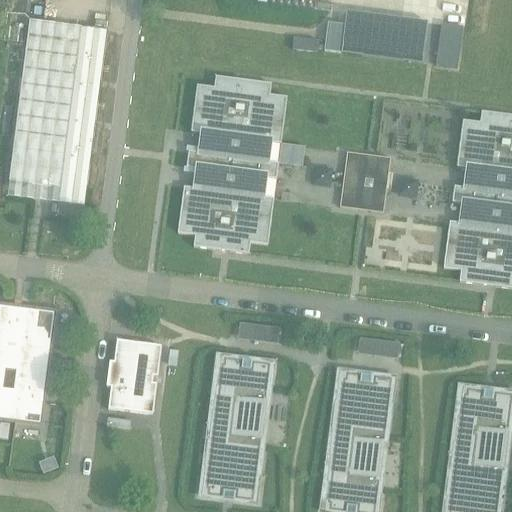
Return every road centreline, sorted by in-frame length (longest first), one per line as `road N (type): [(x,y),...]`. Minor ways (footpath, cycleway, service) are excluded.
road 1 (residential): [(102,277),(511,334)]
road 2 (residential): [(74,511),(102,277)]
